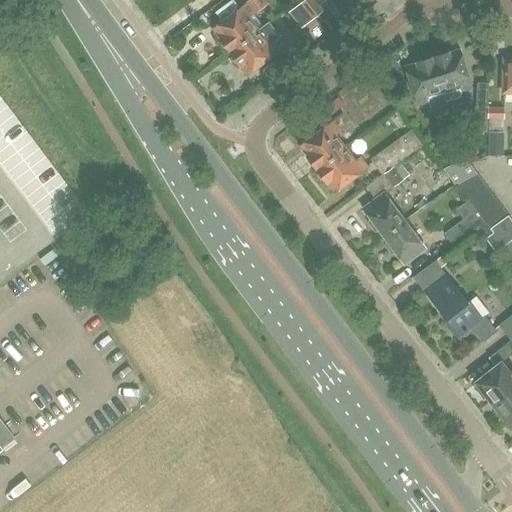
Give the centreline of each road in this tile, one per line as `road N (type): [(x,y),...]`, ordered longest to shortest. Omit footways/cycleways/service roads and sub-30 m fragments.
road 1 (residential): [(468,501),(478,438),(261,163),(253,141),(265,119),(422,6)]
road 2 (primary): [(468,501),(170,106),(120,62)]
road 3 (primary): [(120,62),(147,132),(429,511)]
